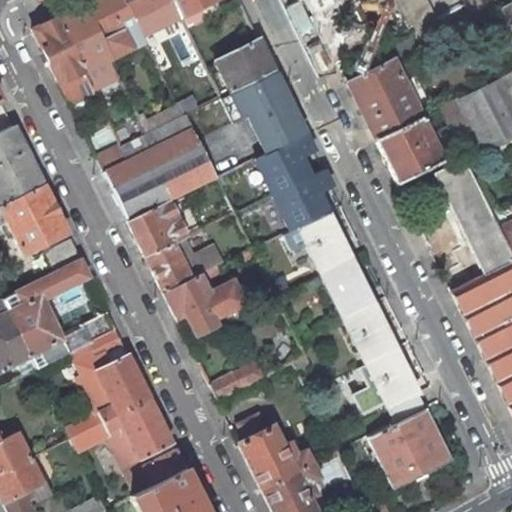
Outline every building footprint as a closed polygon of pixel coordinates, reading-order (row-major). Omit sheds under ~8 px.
[(108,59),(142,42),(121,0),(89,0),(81,5),(108,59)] [(145,29),(177,13),(170,0),(121,0),(142,42),(157,71),(166,66),(151,37),(150,38),(145,29)] [(170,0),(177,13),(180,18),(213,0),(170,0)] [(461,0),(470,19),(498,5),(495,0),(393,0),(411,35),(416,46),(442,33),(426,0),(461,0)] [(511,2),(500,9),(511,33),(511,70),(438,108),(463,158),(465,162),(511,137),(511,2)] [(82,72),(108,59),(81,5),(54,17),(82,72)] [(82,72),(54,17),(30,29),(57,84),(66,101),(85,92),(91,89),(82,72)] [(417,48),(416,46),(411,35),(394,44),(400,56),(417,48)] [(213,62),(228,92),(272,70),(257,38),(213,62)] [(390,60),(345,83),(374,140),(419,117),(390,60)] [(279,147),(304,135),(272,70),(228,92),(219,96),(233,122),(234,125),(246,119),(264,155),(279,147)] [(69,107),(94,95),(91,90),(91,89),(85,92),(66,101),(69,107)] [(191,97),(174,105),(175,107),(179,116),(183,114),(196,107),(191,97)] [(175,107),(140,123),(145,133),(179,116),(175,107)] [(125,160),(101,172),(125,221),(166,201),(182,193),(215,178),(196,141),(183,114),(179,116),(145,133),(119,146),(125,160)] [(441,162),(419,117),(374,140),(396,184),(441,162)] [(0,206),(42,186),(12,126),(0,131),(0,206)] [(303,160),(314,155),(304,135),(279,147),(264,155),(241,166),(258,201),(259,203),(311,177),(303,160)] [(432,174),(483,276),(511,260),(511,256),(491,213),(465,162),(463,158),(432,174)] [(277,237),(296,227),(326,212),(318,196),(332,189),(323,171),(311,177),(259,203),(265,215),(277,237)] [(21,254),(65,233),(42,186),(0,206),(0,225),(6,223),(21,254)] [(184,236),(166,201),(125,221),(143,256),(180,238),(184,236)] [(511,202),(511,204),(511,206),(511,221),(501,227),(511,251),(511,250),(511,202)] [(350,260),(326,212),(296,227),(316,267),(319,275),(350,260)] [(191,258),(180,238),(143,256),(161,293),(215,267),(220,264),(212,247),(191,258)] [(43,253),(53,273),(78,260),(69,240),(43,253)] [(244,261),(254,256),(250,249),(241,254),(244,261)] [(41,300),(87,277),(78,260),(53,273),(25,286),(0,298),(0,300),(28,356),(34,368),(55,358),(86,343),(113,330),(105,312),(58,335),(51,320),(41,300)] [(372,304),(350,260),(319,275),(341,320),(372,304)] [(449,292),(511,417),(511,260),(483,276),(449,292)] [(218,274),(215,267),(161,293),(171,313),(180,309),(192,332),(195,333),(214,324),(215,320),(214,318),(225,313),(222,308),(235,302),(226,284),(209,292),(204,281),(218,274)] [(0,369),(16,362),(28,356),(0,300),(0,369)] [(394,349),(372,304),(341,320),(364,364),(394,349)] [(93,358),(121,345),(113,330),(86,343),(93,358)] [(416,392),(394,349),(364,364),(385,408),(416,392)] [(90,415),(63,428),(68,438),(147,399),(125,354),(93,370),(110,405),(90,415)] [(28,356),(16,362),(22,374),(34,368),(28,356)] [(232,373),(207,385),(215,399),(239,388),(232,373)] [(424,409),(416,392),(385,408),(393,424),(424,409)] [(137,460),(170,444),(147,399),(68,438),(75,452),(91,444),(108,436),(105,431),(120,424),(137,460)] [(449,460),(424,409),(393,424),(365,437),(390,488),(449,460)] [(244,441),(237,444),(259,489),(311,464),(304,450),(295,455),(289,442),(281,446),(271,427),(264,431),(256,415),(236,425),(244,441)] [(137,460),(120,424),(105,431),(108,436),(126,475),(135,494),(150,486),(140,466),(137,460)] [(0,471),(28,457),(15,432),(14,432),(10,425),(0,430),(0,471)] [(140,466),(173,450),(170,444),(137,460),(140,466)] [(140,466),(150,486),(183,470),(173,450),(140,466)] [(28,457),(0,471),(0,500),(5,511),(31,511),(26,501),(31,498),(34,505),(45,500),(52,496),(41,475),(38,477),(28,457)] [(317,477),(311,464),(259,489),(270,511),(313,511),(307,498),(315,494),(309,481),(317,477)] [(129,497),(136,511),(203,511),(183,470),(150,486),(135,494),(129,497)] [(72,511),(100,511),(104,510),(97,495),(71,509),(72,511)] [(382,511),(378,503),(364,510),(364,511),(382,511)]
